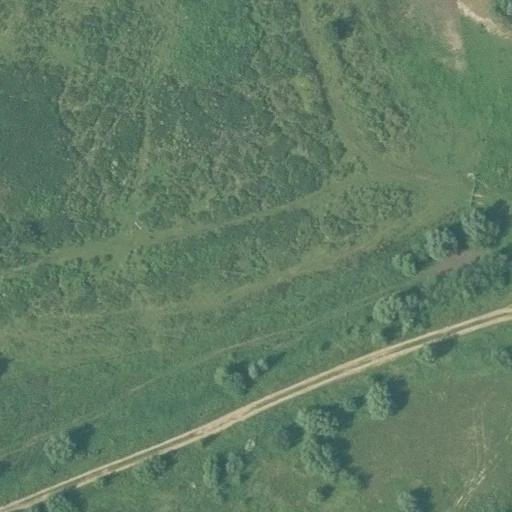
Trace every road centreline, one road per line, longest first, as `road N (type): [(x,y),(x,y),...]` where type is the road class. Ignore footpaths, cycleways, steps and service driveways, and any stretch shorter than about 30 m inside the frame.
road 1 (track): [(5,511),(395,347),(511,310)]
road 2 (track): [(379,169),(330,194),(0,274)]
road 3 (track): [(295,0),(325,97),(379,169)]
road 4 (track): [(379,169),(511,219)]
